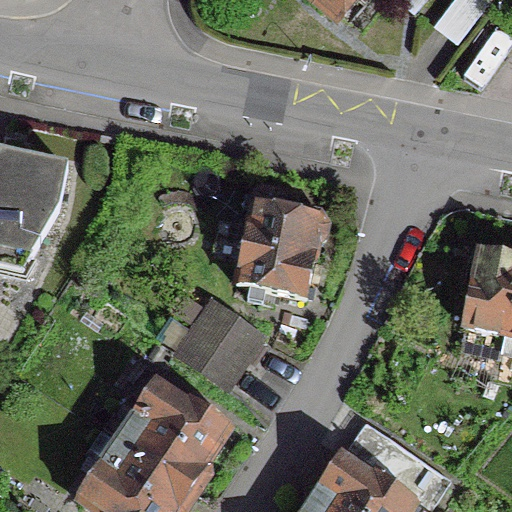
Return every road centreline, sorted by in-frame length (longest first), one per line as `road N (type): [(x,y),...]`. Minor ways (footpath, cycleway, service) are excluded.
road 1 (residential): [(413,131),(343,345),(237,511)]
road 2 (residential): [(85,62),(413,131)]
